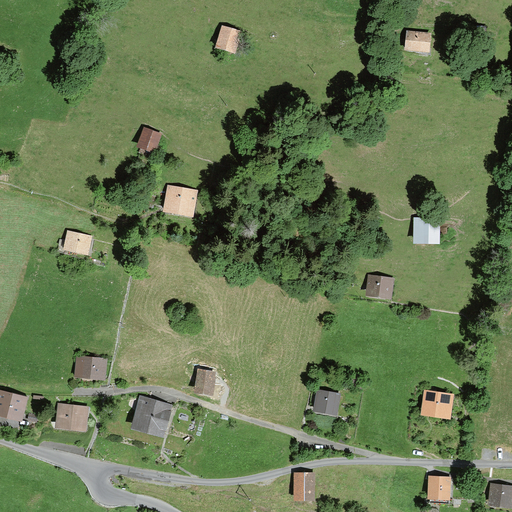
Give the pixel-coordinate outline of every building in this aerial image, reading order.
[(242,30),(221,23),(215,44),(235,51),(242,30)] [(486,28),(464,27),(463,48),(485,49),(486,28)] [(431,35),(406,32),(404,53),(429,56),(431,35)] [(162,135),(143,129),(136,150),(154,156),(162,135)] [(197,191),(166,186),(161,215),(193,220),(197,191)] [(153,210),(155,198),(147,197),(144,208),(153,210)] [(440,217),(413,217),(413,241),(440,241),(440,217)] [(92,236),(67,231),(62,253),(88,258),(92,236)] [(394,279),(367,276),(365,299),(391,302),(394,279)] [(107,361),(76,356),(73,379),(103,384),(107,361)] [(216,373),(197,370),(193,396),(212,399),(216,373)] [(348,388),(362,390),(363,380),(349,378),(348,388)] [(29,395),(0,387),(0,415),(23,421),(29,395)] [(455,392),(424,388),(421,415),(451,419),(455,392)] [(340,395),(316,391),(312,414),(336,418),(340,395)] [(173,405),(139,396),(130,432),(163,441),(173,405)] [(89,408),(57,404),(54,430),(86,434),(89,408)] [(38,416),(28,414),(27,421),(36,423),(38,416)] [(315,475),(293,474),(293,499),(314,499),(315,475)] [(451,476),(427,475),(426,500),(450,501),(451,476)] [(511,487),(490,484),(486,508),(511,511),(511,506),(511,487)]
